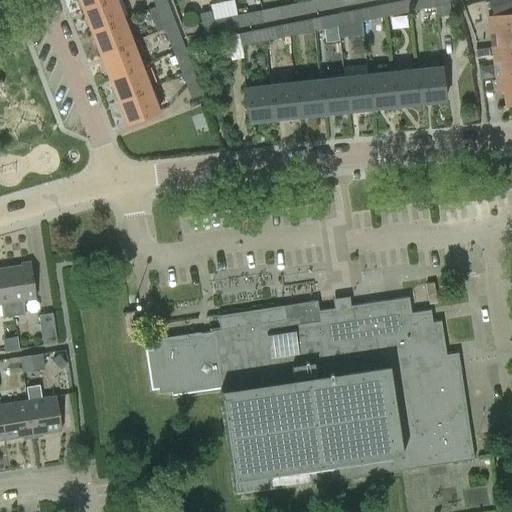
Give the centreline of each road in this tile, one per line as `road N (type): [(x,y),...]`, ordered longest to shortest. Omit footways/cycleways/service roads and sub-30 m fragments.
road 1 (residential): [(119,187),(511,144)]
road 2 (residential): [(119,187),(51,0)]
road 3 (residential): [(511,374),(489,229),(511,225)]
road 4 (residential): [(0,218),(119,187)]
